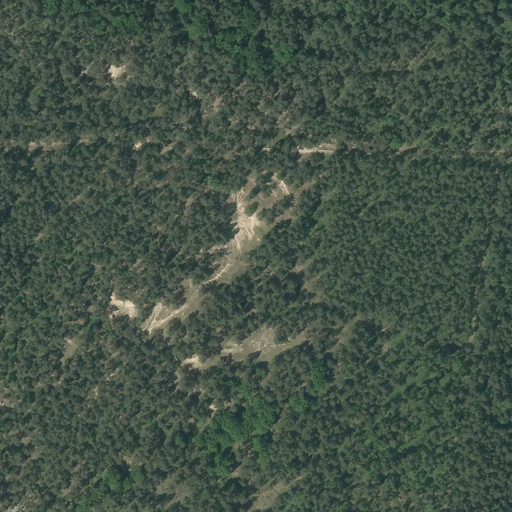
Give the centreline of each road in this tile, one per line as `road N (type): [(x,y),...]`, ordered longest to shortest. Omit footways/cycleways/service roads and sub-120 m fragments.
road 1 (track): [(0,150),(36,148),(56,179),(83,189),(111,188),(189,146),(495,161),(445,511)]
road 2 (track): [(389,511),(232,473),(214,481),(204,511)]
